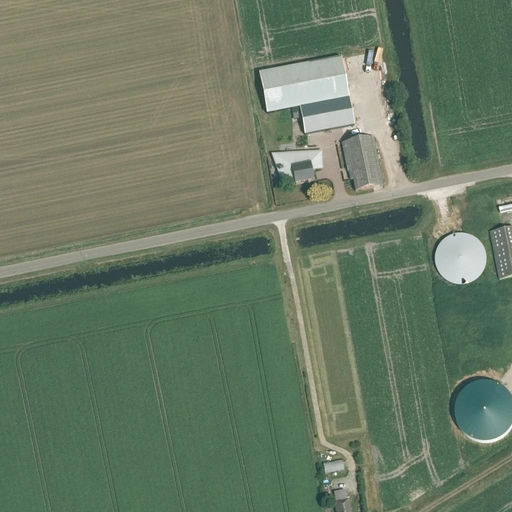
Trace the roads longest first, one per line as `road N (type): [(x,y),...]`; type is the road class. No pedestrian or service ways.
road 1 (unclassified): [(0,273),(511,170)]
road 2 (track): [(278,216),(322,442),(345,453),(351,473)]
